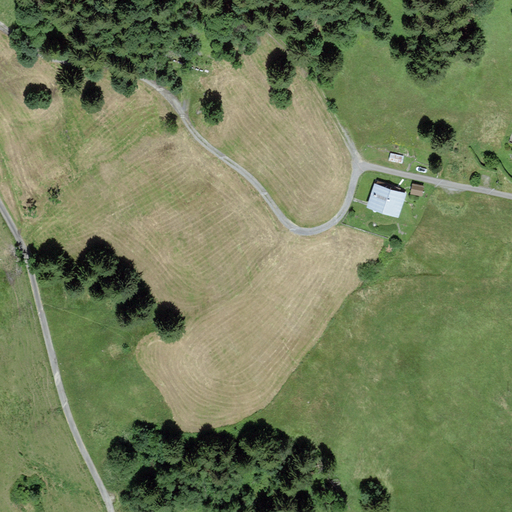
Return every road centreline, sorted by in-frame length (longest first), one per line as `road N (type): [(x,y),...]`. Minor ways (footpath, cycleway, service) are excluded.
road 1 (track): [(0,27),(51,60),(116,68),(149,82),(294,232),(335,220),(360,168)]
road 2 (track): [(109,511),(69,423),(28,267),(0,207)]
road 3 (track): [(360,168),(511,196)]
